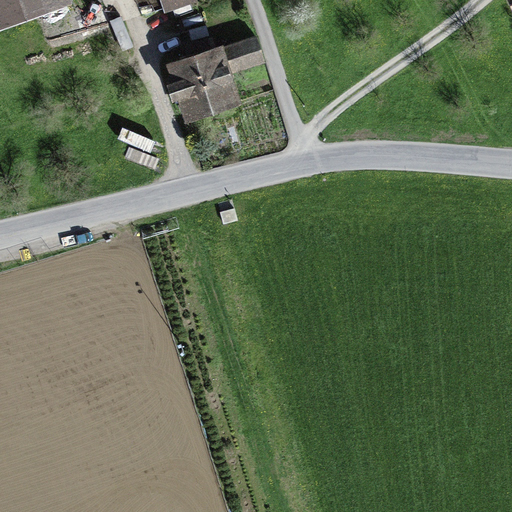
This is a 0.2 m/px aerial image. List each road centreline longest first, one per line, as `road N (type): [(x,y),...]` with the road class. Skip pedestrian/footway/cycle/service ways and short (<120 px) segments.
road 1 (unclassified): [(511,162),(389,154),(295,167),(0,238)]
road 2 (track): [(295,167),(297,137),(250,0)]
